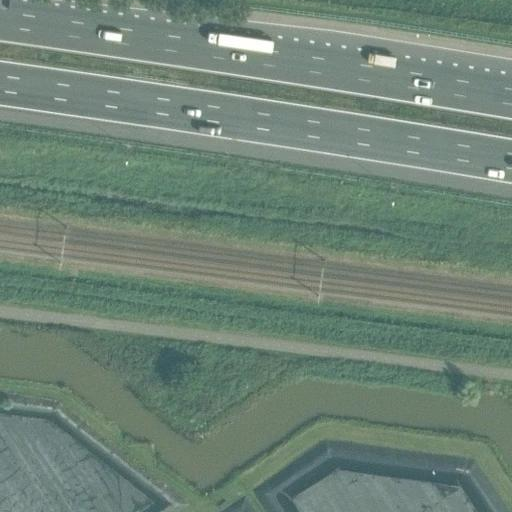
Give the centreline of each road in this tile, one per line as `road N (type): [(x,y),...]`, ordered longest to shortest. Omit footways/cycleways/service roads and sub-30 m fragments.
road 1 (motorway): [(0,82),(511,161)]
road 2 (motorway): [(511,97),(0,20)]
